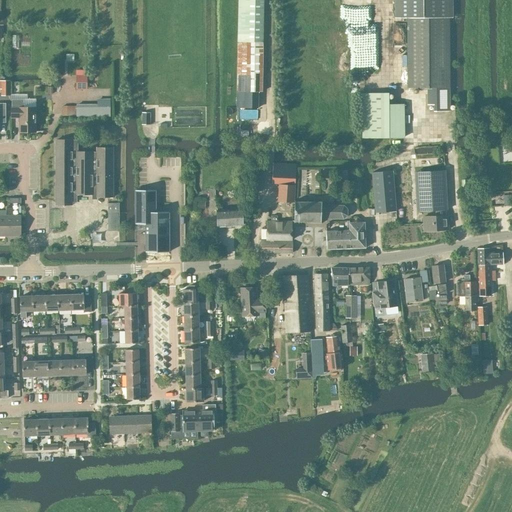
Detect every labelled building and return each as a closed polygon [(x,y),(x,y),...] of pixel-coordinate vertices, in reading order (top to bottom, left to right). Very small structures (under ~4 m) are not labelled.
[(238,0),(237,42),(236,91),(237,91),(261,92),(262,92),(263,43),(263,0),(238,0)] [(394,0),(394,17),(453,17),(452,0),(394,0)] [(427,104),(435,104),(435,111),(450,111),(449,18),(407,18),(408,88),(427,88),(427,104)] [(10,81),(1,81),(1,96),(10,96),(10,81)] [(18,132),(35,132),(35,107),(23,107),(23,99),(11,99),(11,118),(18,118),(18,132)] [(388,104),(362,105),(362,138),(390,137),(405,137),(404,104),(388,104)] [(73,106),(62,106),(62,116),(73,116),(73,106)] [(142,112),(142,125),(150,125),(150,113),(142,112)] [(112,197),(112,147),(96,147),(96,151),(77,151),(77,140),(55,140),(55,205),(72,205),(72,203),(77,203),(77,195),(92,195),(92,199),(97,199),(97,197),(112,197)] [(273,163),(272,183),(295,184),(296,168),(296,164),(273,163)] [(375,213),(396,211),(392,171),(372,172),(375,213)] [(428,182),(415,182),(416,211),(435,210),(436,216),(423,217),(423,231),(448,229),(447,215),(446,200),(442,201),(441,182),(445,182),(444,171),(434,171),(427,172),(428,182)] [(279,185),(278,201),(294,202),(294,199),(295,186),(279,185)] [(146,252),(169,252),(170,212),(155,211),(156,190),(136,190),(136,224),(147,224),(146,252)] [(292,220),(292,222),(293,221),(293,223),(295,223),(295,221),(300,221),(300,223),(301,223),(301,221),(306,222),(306,223),(307,223),(307,222),(312,222),(312,223),(314,223),(314,222),(319,222),(319,223),(320,223),(320,217),(343,218),(347,214),(347,208),(344,205),(321,204),(321,202),(294,202),(293,220),(292,220)] [(117,203),(108,203),(108,214),(119,214),(119,203),(117,203)] [(217,227),(242,225),(241,209),(216,211),(217,227)] [(0,236),(9,236),(9,212),(6,211),(6,215),(0,215),(0,236)] [(9,212),(9,236),(21,236),(21,215),(12,215),(12,212),(9,212)] [(266,221),(266,227),(270,227),(270,228),(275,228),(275,232),(284,232),(284,240),(291,240),(291,221),(277,221),(277,216),(271,216),(271,221),(266,221)] [(364,222),(348,222),(349,230),(350,248),(365,247),(364,222)] [(273,240),(284,240),(284,232),(275,232),(275,228),(270,228),(270,227),(266,227),(266,240),(270,240),(260,240),(260,253),(292,253),(292,241),(273,241),(273,240)] [(336,231),(326,231),(326,247),(326,249),(337,249),(340,248),(350,248),(349,230),(346,230),(340,231),(336,231)] [(488,249),(477,249),(478,265),(489,265),(489,264),(498,264),(498,253),(489,253),(488,249)] [(433,284),(445,283),(443,265),(432,266),(433,284)] [(489,265),(478,265),(479,287),(479,296),(481,295),(490,295),(490,292),(489,281),(489,271),(489,265)] [(349,267),(331,268),(331,285),(349,285),(349,267)] [(368,267),(349,267),(349,285),(368,284),(368,267)] [(315,302),(327,302),(327,300),(330,300),(330,296),(327,296),(326,273),(314,274),(315,302)] [(286,332),(310,331),(307,275),(283,276),(286,332)] [(465,310),(475,310),(475,281),(469,281),(469,275),(464,275),(464,282),(456,282),(457,296),(464,296),(465,310)] [(406,302),(422,301),(419,277),(404,279),(406,302)] [(373,309),(396,306),(394,294),(393,294),(392,281),(376,282),(377,292),(371,293),(373,309)] [(438,294),(446,293),(445,284),(437,285),(438,294)] [(189,289),(183,289),(183,303),(197,303),(197,293),(200,293),(200,285),(189,285),(189,289)] [(255,288),(240,289),(242,316),(256,315),(256,319),(265,318),(264,298),(256,299),(255,288)] [(124,306),(136,305),(136,293),(119,293),(119,306),(124,306)] [(58,310),(71,309),(70,295),(58,296),(58,310)] [(83,295),(70,295),(71,309),(84,309),(84,312),(91,312),(90,298),(83,299),(83,295)] [(33,311),(32,296),(19,297),(20,318),(26,318),(26,311),(33,311)] [(32,296),(33,311),(45,310),(45,296),(32,296)] [(45,310),(58,310),(58,296),(45,296),(45,310)] [(327,302),(315,302),(315,313),(320,313),(320,323),(328,322),(327,302)] [(198,316),(197,303),(183,303),(184,316),(198,316)] [(137,318),(136,305),(124,306),(124,318),(137,318)] [(478,321),(478,325),(488,325),(487,307),(477,307),(478,321)] [(320,313),(315,313),(316,330),(321,330),(328,330),(328,322),(320,323),(320,313)] [(198,329),(198,316),(184,316),(184,329),(198,329)] [(137,330),(137,318),(124,318),(125,331),(137,330)] [(478,329),(478,325),(478,321),(470,321),(470,330),(478,329)] [(383,324),(375,324),(376,333),(384,332),(383,324)] [(350,325),(347,325),(341,325),(342,347),(352,346),(350,325)] [(198,343),(198,329),(184,329),(185,343),(198,343)] [(137,330),(125,331),(125,343),(137,343),(137,330)] [(326,338),(327,354),(326,354),(327,370),(342,368),(340,352),(338,353),(337,337),(326,338)] [(185,362),(199,362),(198,348),(185,349),(185,362)] [(125,350),(125,362),(138,362),(138,349),(125,350)] [(267,349),(258,350),(258,359),(267,358),(267,349)] [(244,360),(244,351),(226,351),(227,360),(244,360)] [(305,353),(302,353),(302,363),(311,362),(310,353),(305,353)] [(420,354),(422,371),(435,370),(434,365),(441,364),(440,354),(433,354),(433,353),(420,354)] [(85,360),(72,360),(73,375),(86,375),(86,369),(93,369),(92,356),(85,356),(85,360)] [(60,375),(73,375),(72,360),(60,361),(60,375)] [(35,376),(34,361),(21,362),(22,377),(35,376)] [(35,376),(47,376),(47,361),(34,361),(35,376)] [(47,376),(60,375),(60,361),(47,361),(47,376)] [(125,362),(125,375),(139,374),(138,362),(125,362)] [(199,362),(185,362),(185,375),(199,375),(199,362)] [(302,370),(294,370),(294,378),(311,378),(311,370),(302,370)] [(125,375),(126,387),(139,387),(139,374),(125,375)] [(199,375),(185,375),(186,388),(200,388),(199,375)] [(139,387),(126,387),(126,399),(139,399),(139,387)] [(200,388),(186,388),(186,402),(202,402),(202,388),(200,388)] [(204,410),(196,411),(197,425),(214,425),(214,417),(216,417),(215,404),(203,404),(204,410)] [(179,413),(171,413),(171,431),(179,431),(179,429),(183,429),(183,431),(197,430),(197,425),(196,411),(183,411),(182,411),(182,415),(179,415),(179,413)] [(137,433),(136,416),(122,417),(123,433),(137,433)] [(151,416),(136,416),(137,433),(151,432),(151,416)] [(123,433),(122,417),(108,417),(109,434),(123,433)] [(62,434),(75,434),(74,418),(62,419),(62,434)] [(87,418),(74,418),(75,434),(87,434),(87,436),(95,435),(94,422),(87,422),(87,418)] [(37,435),(49,435),(49,419),(36,420),(37,435)] [(49,435),(62,434),(62,419),(49,419),(49,435)] [(24,436),(37,435),(36,420),(23,420),(24,436)]
